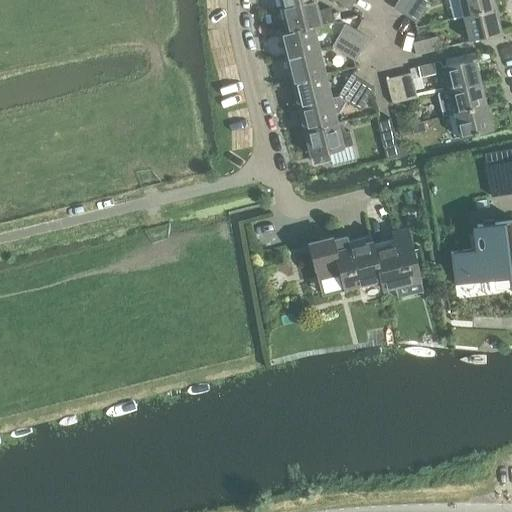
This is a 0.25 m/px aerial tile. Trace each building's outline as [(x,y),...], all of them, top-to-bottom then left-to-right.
[(316,10),(313,0),(299,0),(280,5),(286,29),(287,31),(313,25),(333,20),(330,7),(316,10)] [(333,0),(349,9),(353,0),(333,0)] [(397,0),(393,7),(404,14),(412,0),(397,0)] [(427,0),(412,0),(404,14),(414,21),(427,0)] [(494,7),(491,0),(449,0),(454,18),(462,15),(494,7)] [(500,32),(499,30),(494,7),(462,15),(469,40),(500,32)] [(345,23),(338,34),(361,48),(368,36),(345,23)] [(318,47),(313,25),(287,31),(286,29),(279,31),(285,56),(318,47)] [(354,59),(361,48),(338,34),(331,46),(354,59)] [(416,54),(440,48),(437,36),(412,42),(416,54)] [(285,56),(291,80),(324,72),(318,47),(285,56)] [(442,65),(448,90),(479,82),(472,57),(442,65)] [(436,73),(433,62),(417,65),(420,77),(436,73)] [(291,80),(297,105),(330,97),(330,96),(324,72),(291,80)] [(337,95),(345,100),(348,102),(362,79),(351,72),(337,95)] [(410,72),(397,75),(404,99),(416,96),(410,72)] [(391,103),(404,99),(397,75),(385,78),(391,103)] [(374,87),(362,79),(348,102),(359,109),(374,87)] [(479,82),(448,90),(436,93),(442,116),(454,113),(485,106),(479,82)] [(336,121),(334,112),(338,111),(345,100),(337,95),(330,96),(330,97),(297,105),(303,130),(336,122),(336,121)] [(490,129),(485,106),(454,113),(459,137),(490,129)] [(383,147),(396,143),(390,117),(376,120),(383,147)] [(342,120),(336,121),(336,122),(303,130),(310,155),(314,154),(316,163),(331,160),(328,150),(352,144),(349,130),(344,131),(342,120)] [(413,133),(425,130),(422,120),(410,123),(413,133)] [(511,147),(483,153),(491,196),(493,196),(492,192),(511,188),(511,147)] [(457,253),(451,254),(455,278),(456,278),(470,276),(483,274),(484,280),(485,280),(511,276),(511,269),(511,262),(509,249),(511,248),(511,220),(477,225),(480,250),(472,251),(467,252),(457,253)] [(395,245),(372,251),(379,280),(382,289),(419,279),(406,230),(392,233),(395,245)] [(329,240),(312,244),(320,275),(317,276),(322,295),(342,290),(379,280),(372,251),(370,242),(347,248),(344,236),(329,240)]
